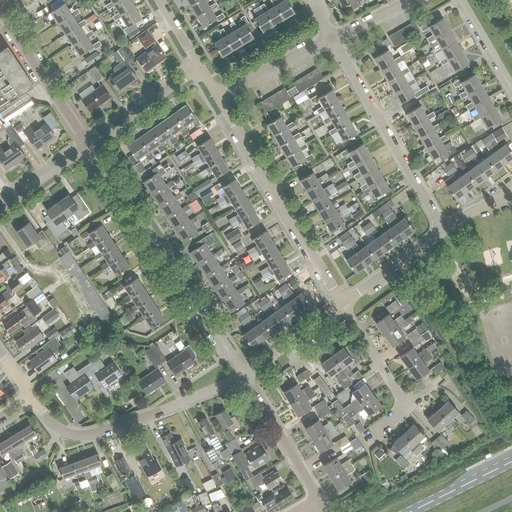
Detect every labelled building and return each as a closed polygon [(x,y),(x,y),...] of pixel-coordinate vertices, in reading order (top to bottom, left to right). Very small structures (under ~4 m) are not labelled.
[(118,13),(119,15),(134,7),(129,0),(119,0),(113,4),(111,2),(105,6),(108,10),(114,6),(118,13)] [(205,0),(198,0),(190,6),(196,17),(210,8),(212,10),(218,7),(216,3),(209,6),(205,0)] [(269,0),(274,6),(267,10),(265,12),(273,25),(283,19),(275,5),(278,4),(275,0),(269,0)] [(283,19),(294,13),(286,0),(283,0),(278,4),(275,5),(283,19)] [(336,0),(342,8),(349,4),(352,10),(358,6),(356,3),(361,0),(336,0)] [(49,12),(56,22),(57,23),(71,14),(73,17),(79,13),(76,8),(70,13),(64,3),(49,12)] [(263,13),(254,18),(262,32),(273,25),(265,12),(267,10),(263,4),(259,6),(263,13)] [(114,21),(120,17),(126,27),(123,29),(130,39),(140,32),(133,23),(141,18),(134,7),(119,15),(118,13),(112,17),(114,21)] [(212,10),(210,8),(196,17),(203,27),(216,19),(218,21),(224,18),(222,14),(216,17),(212,10)] [(73,17),(71,14),(57,23),(64,35),(79,25),(80,27),(86,23),(84,19),(77,24),(73,17)] [(94,14),(85,20),(87,24),(97,18),(94,14)] [(237,28),(234,30),(243,44),(253,38),(245,24),(247,22),(244,16),(240,18),(241,20),(238,22),(240,26),(237,28)] [(432,35),(434,38),(449,29),(442,18),(428,26),(426,24),(420,27),(422,32),(428,28),(432,35)] [(234,30),(237,28),(233,22),(229,25),(230,26),(227,29),(229,33),(226,35),(224,36),(233,50),(243,44),(234,30)] [(408,25),(414,35),(419,32),(413,22),(408,25)] [(80,28),(80,27),(79,25),(64,35),(71,46),(86,36),(87,38),(94,34),(91,30),(85,34),(80,28)] [(403,28),(409,38),(414,35),(408,25),(403,28)] [(398,31),(404,40),(409,38),(403,28),(398,31)] [(136,37),(145,49),(156,41),(147,29),(136,37)] [(221,57),(233,50),(224,36),(226,35),(222,29),(218,31),(222,37),(213,43),(221,57)] [(439,46),(441,49),(456,41),(449,29),(434,38),(432,35),(426,38),(429,43),(435,39),(439,46)] [(393,33),(399,43),(404,40),(398,31),(393,33)] [(388,36),(394,46),(399,43),(393,33),(388,36)] [(87,39),(87,38),(86,36),(71,46),(79,57),(93,47),(94,50),(101,45),(98,41),(92,45),(87,39)] [(446,58),(447,60),(462,52),(456,41),(441,49),(439,46),(433,50),(435,54),(442,50),(446,58)] [(136,59),(146,71),(165,58),(155,45),(136,59)] [(4,48),(0,50),(0,106),(30,88),(4,48)] [(108,78),(118,92),(136,78),(127,65),(126,66),(124,63),(130,59),(122,48),(112,55),(118,64),(114,67),(113,68),(112,69),(112,70),(112,72),(114,74),(108,78)] [(373,58),(378,68),(380,70),(394,61),(396,64),(402,60),(400,56),(393,59),(387,50),(373,58)] [(100,58),(96,52),(85,60),(89,66),(100,58)] [(469,63),(463,53),(462,52),(447,60),(446,58),(439,61),(442,66),(448,62),(454,72),(469,63)] [(396,64),(394,61),(380,70),(386,81),(401,72),(402,75),(409,71),(406,67),(400,71),(396,64)] [(89,70),(97,83),(103,79),(94,66),(89,70)] [(323,79),(317,69),(312,72),(318,82),(323,79)] [(318,82),(312,72),(307,74),(313,85),(318,82)] [(402,75),(401,72),(386,81),(393,92),(407,84),(409,86),(415,83),(412,78),(406,82),(402,75)] [(465,91),(467,93),(481,85),(475,73),(460,82),(459,79),(452,83),(455,88),(461,84),(465,91)] [(313,85),(307,74),(302,77),(308,88),(313,85)] [(308,88),(302,77),(297,80),(303,90),(308,88)] [(303,90),(297,80),(292,83),(298,93),(303,90)] [(409,86),(407,84),(393,92),(399,103),(413,95),(415,98),(429,90),(426,85),(413,93),(409,86)] [(472,102),(473,105),(488,96),(481,85),(467,93),(465,91),(459,94),(461,99),(468,95),(472,102)] [(82,100),(90,112),(109,98),(100,86),(82,100)] [(294,87),(286,91),(290,98),(298,93),(294,87)] [(286,91),(284,88),(279,91),(285,101),(291,98),(290,98),(286,91)] [(319,102),(322,106),(323,109),(337,100),(331,90),(318,98),(316,95),(310,99),(312,103),(314,102),(315,104),(319,102)] [(285,101),(279,91),(274,94),(280,104),(285,101)] [(303,91),(293,97),(297,105),(308,98),(303,91)] [(0,114),(5,121),(33,102),(27,92),(0,110),(0,114)] [(280,104),(274,94),(270,97),(276,107),(280,104)] [(451,95),(446,98),(449,105),(454,102),(451,95)] [(478,113),(480,116),(494,108),(488,96),(473,105),(472,102),(465,106),(468,110),(474,106),(478,113)] [(276,107),(270,97),(265,100),(271,110),(276,107)] [(271,110),(265,100),(260,103),(266,113),(271,110)] [(328,117),(330,120),(344,111),(337,100),(323,109),(322,106),(316,110),(318,114),(324,110),(328,117)] [(186,105),(174,113),(184,128),(192,122),(196,128),(200,125),(186,105)] [(405,114),(411,124),(412,126),(426,117),(429,121),(428,120),(435,116),(432,112),(425,116),(420,106),(405,114)] [(454,107),(450,110),(453,116),(458,113),(454,107)] [(501,119),(496,109),(494,108),(480,116),(478,113),(472,117),(474,121),(481,118),(486,127),(501,119)] [(438,115),(437,119),(439,123),(451,116),(448,109),(438,115)] [(335,128),(336,131),(350,122),(344,111),(330,120),(328,117),(322,121),(324,125),(331,121),(335,128)] [(174,113),(163,122),(172,136),(180,130),(184,136),(188,133),(184,128),(174,113)] [(280,116),(266,125),(267,125),(273,135),(286,127),(288,130),(294,126),(292,122),(285,126),(284,123),(280,117),(280,116)] [(432,127),(429,121),(426,117),(412,126),(419,137),(433,128),(435,131),(441,127),(439,123),(432,127)] [(163,122),(151,130),(160,145),(169,139),(172,144),(176,142),(172,136),(163,122)] [(357,133),(351,123),(350,122),(336,131),(335,128),(328,132),(331,136),(337,132),(342,142),(357,133)] [(25,129),(21,123),(14,128),(18,134),(25,129)] [(24,132),(36,150),(54,137),(45,124),(36,130),(33,126),(24,132)] [(1,148),(0,148),(0,162),(1,161),(7,169),(18,161),(19,162),(25,158),(18,148),(24,143),(11,125),(4,130),(9,137),(8,138),(8,143),(10,146),(3,151),(1,148)] [(286,127),(273,135),(279,146),(293,138),(294,140),(301,137),(298,133),(292,137),(288,130),(286,127)] [(491,133),(496,142),(506,136),(502,127),(491,133)] [(199,128),(189,135),(193,140),(203,133),(199,128)] [(435,131),(433,128),(419,137),(425,148),(440,140),(441,142),(448,139),(445,134),(439,138),(435,131)] [(151,130),(139,139),(149,153),(157,147),(161,153),(164,150),(160,145),(151,130)] [(187,134),(183,137),(187,143),(191,139),(187,134)] [(490,135),(486,138),(491,145),(495,141),(490,135)] [(293,138),(279,146),(286,157),(299,149),(301,151),(304,149),(307,147),(305,143),(301,137),(294,140),(293,138)] [(210,138),(197,146),(201,153),(197,155),(200,159),(203,157),(216,149),(210,138)] [(486,138),(482,141),(487,148),(491,145),(486,138)] [(149,153),(139,139),(127,147),(137,161),(145,155),(149,161),(153,158),(149,153)] [(445,149),(441,142),(440,140),(425,148),(432,159),(446,151),(448,154),(454,150),(452,146),(445,149)] [(495,141),(491,145),(495,151),(505,164),(511,158),(511,152),(505,143),(505,144),(500,148),(495,141)] [(349,154),(353,161),(355,164),(369,155),(362,144),(348,152),(347,149),(340,153),(343,158),(349,154)] [(486,158),(485,158),(495,171),(505,164),(495,151),(491,145),(487,148),(491,154),(486,158)] [(471,148),(466,151),(471,158),(475,154),(471,148)] [(203,157),(200,159),(202,163),(206,160),(209,167),(222,159),(216,149),(203,157)] [(299,149),(286,157),(292,167),(292,168),(305,160),(307,162),(313,158),(311,154),(308,156),(305,158),(301,151),(299,149)] [(471,158),(466,151),(462,154),(466,161),(471,158)] [(376,166),(369,155),(355,164),(353,161),(347,165),(349,169),(355,165),(359,172),(361,175),(376,166)] [(476,165),(485,178),(486,178),(495,171),(485,158),(476,165)] [(209,167),(206,169),(208,173),(212,171),(216,177),(228,169),(222,159),(209,167)] [(145,170),(139,162),(132,167),(138,175),(145,170)] [(451,163),(447,166),(452,173),(456,170),(451,163)] [(160,164),(151,170),(154,174),(163,168),(162,167),(160,164)] [(167,164),(162,167),(163,168),(166,172),(171,169),(167,164)] [(466,172),(476,185),(485,178),(476,165),(475,165),(476,165),(466,172)] [(366,184),(367,186),(382,177),(376,166),(361,175),(359,172),(353,176),(356,180),(362,176),(366,184)] [(444,169),(443,169),(447,176),(452,173),(447,166),(444,169)] [(163,169),(143,182),(143,183),(144,182),(148,189),(147,189),(148,189),(151,194),(165,185),(160,177),(166,173),(163,169)] [(456,179),(466,192),(475,185),(476,185),(466,172),(457,179),(456,179)] [(312,173),(300,180),(306,191),(319,183),(322,181),(320,177),(316,179),(312,173)] [(447,186),(446,186),(456,200),(456,199),(466,192),(466,193),(466,192),(456,179),(453,174),(449,178),(452,182),(447,186)] [(389,189),(383,178),(382,177),(367,186),(366,184),(360,187),(364,195),(370,191),(374,198),(376,197),(385,192),(389,189)] [(208,179),(199,185),(192,189),(196,195),(212,185),(208,179)] [(235,180),(222,187),(226,194),(222,196),(225,200),(228,198),(241,190),(235,180)] [(165,185),(151,194),(151,195),(152,194),(156,201),(155,201),(156,201),(159,206),(173,197),(168,189),(174,185),(171,181),(165,185)] [(319,183),(306,191),(312,201),(328,191),(326,187),(322,189),(319,183)] [(200,195),(203,201),(213,195),(210,189),(200,195)] [(228,198),(225,200),(227,204),(230,202),(234,208),(247,200),(241,190),(228,198)] [(328,191),(312,201),(318,211),(331,204),(327,197),(331,195),(328,191)] [(193,192),(186,196),(190,202),(197,198),(193,192)] [(173,197),(159,206),(159,207),(160,206),(164,212),(163,213),(164,213),(167,218),(181,209),(176,201),(182,197),(179,193),(173,197)] [(68,194),(57,202),(66,216),(72,212),(78,220),(88,212),(79,199),(74,202),(68,194)] [(196,200),(189,204),(194,211),(200,206),(196,200)] [(247,200),(234,208),(238,214),(234,216),(237,220),(240,218),(253,210),(247,200)] [(390,200),(382,206),(385,211),(389,208),(393,205),(390,200)] [(66,216),(57,202),(46,210),(51,219),(46,222),(56,235),(66,228),(60,220),(66,216)] [(331,204),(318,211),(324,221),(337,214),(341,212),(338,208),(335,210),(331,204)] [(181,209),(167,218),(167,219),(168,218),(172,224),(171,225),(172,225),(175,230),(189,221),(184,213),(190,209),(187,205),(181,209)] [(382,206),(372,213),(375,218),(381,214),(385,211),(382,206)] [(389,208),(385,211),(390,218),(394,215),(389,208)] [(240,218),(237,220),(239,224),(243,222),(247,228),(259,221),(253,210),(240,218)] [(363,215),(359,210),(352,216),(356,221),(363,215)] [(385,211),(381,214),(386,221),(390,218),(385,211)] [(337,214),(324,221),(330,232),(332,231),(343,224),(337,214)] [(394,215),(390,218),(395,224),(404,237),(414,230),(405,217),(404,217),(399,221),(394,215)] [(189,221),(175,230),(176,230),(180,236),(179,237),(180,237),(183,242),(191,237),(197,233),(192,225),(198,220),(195,217),(189,221)] [(385,231),(394,244),(395,244),(404,237),(395,224),(390,218),(386,221),(390,227),(385,231)] [(370,222),(366,225),(371,232),(375,229),(370,222)] [(16,232),(27,246),(33,242),(38,249),(49,241),(41,231),(37,234),(29,223),(16,232)] [(211,230),(207,223),(202,226),(206,233),(211,230)] [(89,235),(93,241),(93,242),(95,244),(108,235),(101,224),(88,233),(87,231),(81,235),(83,239),(89,235)] [(366,225),(361,229),(366,235),(371,232),(366,225)] [(225,236),(230,244),(243,236),(238,228),(225,236)] [(375,229),(371,232),(385,252),(385,251),(394,244),(394,245),(394,244),(385,231),(385,232),(379,235),(375,229)] [(266,231),(253,239),(257,245),(253,247),(255,251),(259,249),(272,241),(266,231)] [(343,235),(338,238),(342,243),(346,240),(350,236),(347,232),(343,235)] [(366,245),(365,245),(375,259),(375,258),(384,252),(385,252),(371,232),(366,235),(371,242),(366,245)] [(115,245),(108,235),(95,244),(93,242),(87,245),(90,249),(96,245),(100,252),(101,254),(115,245)] [(350,236),(346,240),(351,246),(355,243),(350,236)] [(190,253),(198,265),(212,256),(206,248),(212,244),(209,240),(190,253)] [(234,250),(244,247),(241,240),(232,244),(234,250)] [(346,240),(342,243),(347,249),(351,246),(346,240)] [(259,249),(255,251),(258,255),(261,253),(265,259),(278,252),(272,241),(259,249)] [(355,243),(351,246),(365,266),(365,265),(375,259),(365,245),(365,246),(360,250),(355,243)] [(122,255),(115,245),(101,254),(100,252),(94,256),(97,259),(102,256),(107,262),(108,265),(122,255)] [(346,259),(346,260),(355,273),(356,273),(356,272),(365,266),(351,246),(347,249),(351,256),(346,260),(346,259)] [(7,249),(2,253),(6,258),(12,254),(7,249)] [(69,252),(58,259),(63,266),(74,259),(69,252)] [(198,265),(206,277),(220,268),(214,260),(220,256),(218,252),(212,256),(198,265)] [(278,252),(265,259),(269,265),(265,268),(268,272),(271,269),(284,262),(278,252)] [(129,266),(122,255),(108,265),(107,262),(101,266),(103,270),(110,266),(116,275),(129,266)] [(74,259),(63,266),(66,271),(77,264),(74,259)] [(244,261),(239,264),(244,272),(254,265),(251,260),(246,264),(244,261)] [(6,266),(14,276),(21,271),(13,261),(6,266)] [(271,269),(268,272),(270,275),(274,273),(278,280),(284,276),(290,272),(284,262),(271,269)] [(77,264),(66,271),(70,276),(80,269),(77,264)] [(214,289),(228,280),(222,272),(228,268),(225,264),(220,268),(206,277),(206,278),(214,289)] [(0,282),(1,282),(0,281),(0,280),(8,275),(3,267),(0,269),(0,282)] [(80,269),(70,276),(73,281),(84,274),(80,269)] [(236,273),(235,274),(239,280),(245,276),(241,270),(240,271),(236,273)] [(27,273),(17,280),(21,286),(31,278),(27,273)] [(84,274),(73,281),(76,286),(87,279),(84,274)] [(222,301),(236,292),(230,284),(236,280),(233,276),(230,278),(228,280),(214,289),(222,301)] [(33,278),(27,282),(32,288),(36,285),(37,284),(33,278)] [(129,295),(130,297),(144,288),(137,278),(124,286),(123,284),(116,289),(118,292),(124,288),(129,295)] [(87,279),(76,286),(80,291),(90,284),(87,279)] [(261,279),(255,283),(258,288),(264,284),(261,279)] [(294,279),(288,283),(292,290),(299,285),(294,279)] [(5,288),(7,290),(0,295),(0,308),(1,308),(2,309),(8,304),(6,301),(12,297),(10,295),(21,287),(21,286),(17,280),(5,288)] [(286,283),(282,287),(287,293),(291,290),(286,283)] [(90,284),(80,291),(83,296),(94,289),(90,284)] [(25,293),(30,299),(40,291),(36,285),(32,288),(25,293)] [(282,287),(277,290),(282,297),(287,293),(282,287)] [(131,299),(135,305),(137,307),(151,298),(144,288),(130,297),(129,295),(123,299),(125,302),(131,299)] [(241,288),(236,291),(236,292),(222,301),(230,313),(244,304),(238,295),(244,292),(241,288)] [(94,289),(83,296),(86,301),(97,294),(94,289)] [(291,290),(287,293),(291,299),(301,313),(301,312),(310,306),(311,305),(301,292),(300,293),(301,293),(295,297),(291,290)] [(41,292),(32,298),(24,304),(27,307),(22,311),(10,319),(10,320),(3,325),(9,332),(15,328),(16,328),(22,324),(24,328),(36,319),(33,315),(41,309),(37,304),(46,298),(41,292)] [(97,294),(86,301),(90,306),(100,299),(97,294)] [(117,304),(111,295),(104,300),(110,308),(117,304)] [(266,297),(262,300),(267,307),(271,304),(266,297)] [(53,298),(48,302),(53,309),(58,305),(53,298)] [(129,309),(131,311),(132,313),(138,309),(142,315),(144,318),(157,309),(151,298),(137,307),(135,305),(129,309)] [(100,299),(90,306),(93,310),(104,303),(100,299)] [(282,306),(281,307),(291,320),(291,319),(300,313),(301,313),(291,299),(291,300),(282,307),(282,306)] [(267,307),(262,300),(258,303),(263,310),(267,307)] [(386,308),(390,314),(399,307),(395,302),(386,308)] [(104,303),(93,310),(97,315),(107,309),(104,303)] [(272,313),(271,314),(281,327),(291,320),(281,307),(272,314),(272,313)] [(41,317),(46,324),(57,316),(52,309),(41,317)] [(107,309),(97,315),(100,320),(110,313),(107,309)] [(165,319),(157,309),(144,318),(142,315),(136,319),(139,323),(145,319),(151,328),(165,319)] [(78,310),(68,317),(72,324),(83,317),(78,310)] [(247,311),(242,314),(247,321),(252,318),(247,311)] [(110,313),(100,320),(105,327),(115,320),(110,313)] [(247,321),(242,314),(238,317),(243,324),(247,321)] [(262,321),(271,334),(272,334),(281,327),(271,314),(262,321)] [(375,324),(383,335),(404,321),(400,316),(392,321),(388,315),(375,324)] [(83,317),(72,324),(76,329),(86,322),(83,317)] [(252,328),(262,341),(271,334),(262,321),(261,321),(262,321),(252,328)] [(383,335),(391,346),(404,337),(400,331),(407,326),(404,321),(383,335)] [(86,322),(76,329),(79,334),(90,327),(86,322)] [(422,322),(415,327),(420,333),(427,328),(422,322)] [(76,331),(72,325),(59,334),(64,340),(72,334),(76,331)] [(16,342),(23,351),(43,337),(36,327),(32,330),(30,327),(23,331),(26,334),(16,342)] [(90,327),(79,334),(84,341),(94,334),(90,327)] [(46,334),(45,335),(49,340),(59,333),(55,328),(54,329),(53,328),(45,334),(46,334)] [(243,335),(242,335),(252,348),(261,341),(262,341),(252,328),(243,335)] [(406,336),(410,341),(419,335),(415,329),(406,336)] [(426,331),(421,335),(426,342),(431,338),(426,331)] [(410,341),(414,347),(423,340),(419,335),(410,341)] [(30,361),(38,372),(55,359),(51,353),(61,346),(54,337),(42,346),(45,350),(30,361)] [(183,348),(185,350),(167,362),(175,375),(194,363),(192,361),(194,360),(195,358),(196,356),(195,354),(189,344),(183,348)] [(431,344),(424,349),(428,354),(435,349),(431,344)] [(155,345),(150,349),(160,364),(165,360),(155,345)] [(332,356),(347,377),(351,373),(352,373),(351,373),(345,365),(351,361),(355,365),(361,361),(352,348),(346,353),(343,348),(332,356)] [(399,357),(407,369),(428,354),(424,349),(416,354),(412,348),(399,357)] [(159,364),(150,349),(145,352),(155,367),(159,364)] [(407,369),(415,380),(428,371),(423,364),(431,359),(428,354),(407,369)] [(347,377),(332,356),(321,365),(330,377),(336,372),(338,375),(337,376),(336,377),(336,378),(336,380),(344,389),(352,383),(348,378),(347,377)] [(64,373),(71,384),(66,387),(74,399),(93,386),(92,385),(99,380),(103,387),(121,375),(112,361),(104,367),(97,357),(76,371),(73,367),(64,373)] [(430,369),(434,375),(443,368),(440,362),(430,369)] [(290,366),(285,369),(289,376),(294,373),(290,366)] [(138,381),(147,394),(165,382),(157,369),(138,381)] [(52,385),(60,378),(55,370),(46,376),(52,385)] [(295,377),(299,383),(309,377),(305,371),(295,377)] [(352,375),(348,378),(352,383),(361,376),(358,371),(353,375),(352,375)] [(283,392),(290,404),(311,392),(308,387),(300,391),(296,384),(283,392)] [(343,409),(347,414),(352,410),(372,395),(364,384),(351,393),(356,399),(348,405),(343,409)] [(290,404),(297,416),(311,408),(306,401),(314,397),(311,392),(290,404)] [(347,414),(341,417),(342,418),(348,427),(354,423),(351,418),(356,414),(363,408),(368,415),(380,406),(372,395),(352,410),(347,414)] [(313,407),(317,413),(327,407),(323,401),(313,407)] [(437,411),(454,429),(459,425),(452,418),(458,413),(447,401),(437,411)] [(317,413),(320,419),(330,413),(327,407),(317,413)] [(214,415),(228,440),(233,437),(230,431),(239,425),(234,416),(230,418),(225,409),(214,415)] [(454,429),(437,411),(427,420),(438,432),(443,426),(450,433),(454,429)] [(461,416),(469,424),(474,419),(466,411),(461,416)] [(204,438),(209,446),(204,449),(210,460),(218,455),(216,452),(223,448),(213,432),(214,432),(205,417),(198,421),(203,431),(201,432),(204,438)] [(304,428),(311,440),(333,427),(330,422),(322,427),(318,420),(304,428)] [(18,432),(24,441),(36,434),(30,425),(18,432)] [(413,425),(403,434),(420,452),(424,448),(418,442),(424,436),(413,425)] [(311,440),(319,452),(332,444),(328,437),(336,432),(333,427),(311,440)] [(6,439),(11,448),(16,455),(19,461),(24,458),(21,452),(22,451),(18,445),(24,441),(18,432),(6,439)] [(161,437),(168,452),(175,466),(190,459),(183,445),(184,444),(181,438),(176,441),(175,440),(174,441),(169,432),(161,437)] [(392,445),(390,450),(397,454),(400,451),(403,455),(409,449),(416,456),(420,452),(403,434),(393,443),(393,444),(392,445)] [(436,439),(444,448),(448,443),(441,435),(436,439)] [(335,442),(339,448),(349,442),(345,436),(335,442)] [(226,443),(232,454),(240,449),(234,438),(226,443)] [(0,453),(1,455),(11,448),(6,439),(0,442),(0,453)] [(444,448),(436,439),(431,444),(439,452),(444,448)] [(339,448),(342,454),(352,448),(349,442),(339,448)] [(145,444),(135,449),(138,455),(136,456),(140,463),(147,477),(161,469),(155,459),(153,460),(145,444)] [(241,450),(232,455),(246,479),(252,475),(246,466),(248,464),(249,466),(252,464),(254,466),(268,458),(260,445),(244,455),(241,450)] [(381,448),(375,453),(379,458),(385,453),(381,448)] [(34,455),(37,462),(46,456),(42,450),(34,455)] [(97,454),(84,459),(88,469),(101,464),(97,454)] [(395,461),(403,469),(408,465),(400,456),(395,461)] [(323,466),(330,478),(351,465),(348,460),(340,465),(336,458),(323,466)] [(72,463),(75,473),(82,471),(85,479),(86,478),(88,484),(93,482),(91,475),(88,469),(84,459),(72,463)] [(1,467),(8,479),(18,474),(11,462),(8,464),(7,463),(1,467)] [(63,478),(75,473),(72,463),(59,468),(63,478)] [(330,478),(337,489),(350,481),(346,475),(354,470),(351,465),(330,478)] [(230,467),(222,472),(224,477),(221,478),(225,484),(236,477),(230,467)] [(248,479),(253,488),(261,483),(263,481),(268,489),(279,483),(278,481),(281,479),(277,471),(274,473),(273,471),(261,477),(259,473),(255,475),(248,479)] [(358,477),(362,482),(372,476),(368,471),(358,477)] [(23,485),(18,489),(21,494),(26,490),(23,485)] [(281,493),(280,492),(275,496),(274,493),(261,501),(268,511),(277,505),(278,507),(286,502),(285,501),(293,497),(288,489),(281,493)] [(209,493),(211,500),(218,498),(216,491),(209,493)] [(214,511),(229,511),(229,510),(224,511),(223,511),(220,505),(218,506),(215,500),(211,502),(214,511)] [(177,504),(179,511),(186,511),(187,510),(184,501),(177,504)] [(253,509),(261,505),(258,501),(250,505),(253,509)]
